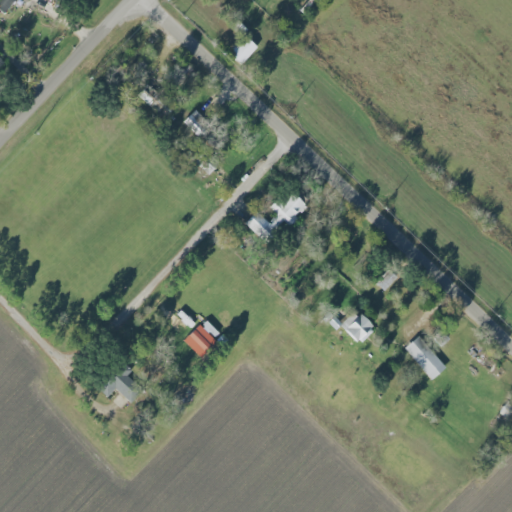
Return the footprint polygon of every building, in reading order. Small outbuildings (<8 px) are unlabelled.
[(257,47),(244,36),(229,54),(242,65),(257,47)] [(255,211),(245,224),(267,241),(283,220),(291,226),(307,204),(290,191),(282,202),(277,198),(270,208),(276,213),(269,222),(255,211)] [(375,327),(361,314),(355,320),(350,316),(340,325),(359,344),(375,327)] [(215,342),(199,324),(183,339),(199,357),(215,342)] [(432,380),(446,367),(418,336),(404,349),(432,380)] [(107,397),(115,388),(130,403),(143,390),(128,376),(132,371),(122,362),(98,388),(107,397)]
